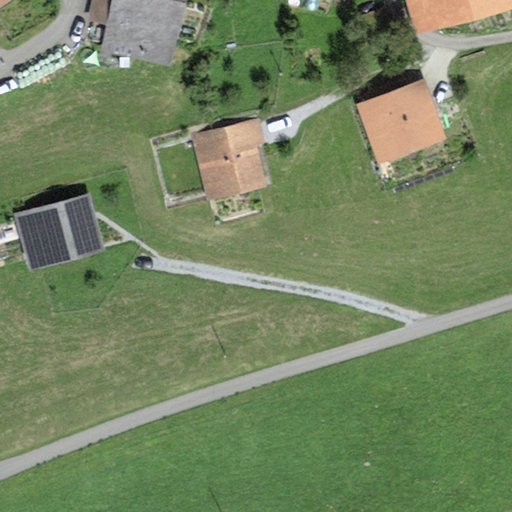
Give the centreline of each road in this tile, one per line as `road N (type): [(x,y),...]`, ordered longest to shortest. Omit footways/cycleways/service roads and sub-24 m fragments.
road 1 (residential): [(511,301),(0,474)]
road 2 (track): [(155,269),(309,294),(419,328)]
